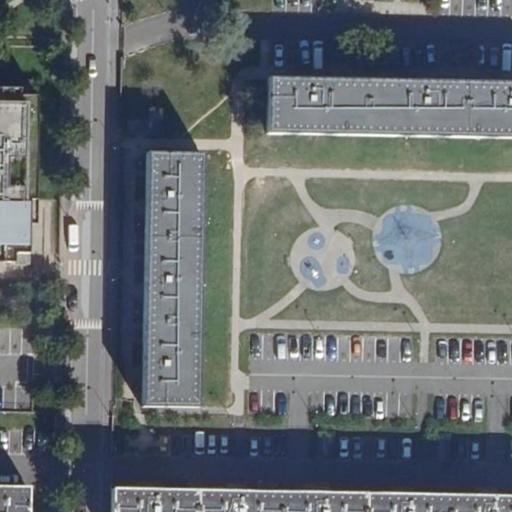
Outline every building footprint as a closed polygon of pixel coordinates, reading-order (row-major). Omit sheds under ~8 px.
[(511,78),(290,76),(289,136),(511,139),(511,78)] [(0,257),(35,258),(35,101),(20,101),(21,92),(0,91),(0,257)] [(220,155),(157,154),(154,402),(217,403),(220,155)] [(27,511),(28,488),(0,487),(0,511),(27,511)] [(511,511),(511,497),(111,489),(110,511),(511,511)]
